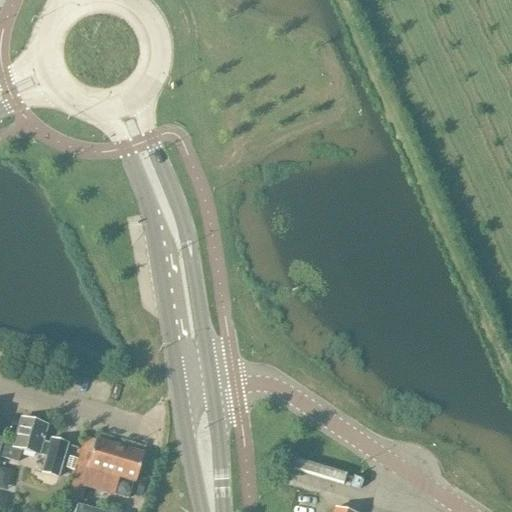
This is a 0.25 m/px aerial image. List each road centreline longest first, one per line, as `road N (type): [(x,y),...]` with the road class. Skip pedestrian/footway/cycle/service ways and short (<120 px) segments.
road 1 (residential): [(209,383),(259,385),(295,398),(471,511)]
road 2 (secondary): [(209,383),(181,216),(139,95)]
road 3 (secondary): [(103,111),(156,237),(179,386)]
road 4 (residential): [(163,427),(0,383)]
road 5 (secondary): [(218,511),(209,383)]
road 6 (secondary): [(179,386),(207,511)]
